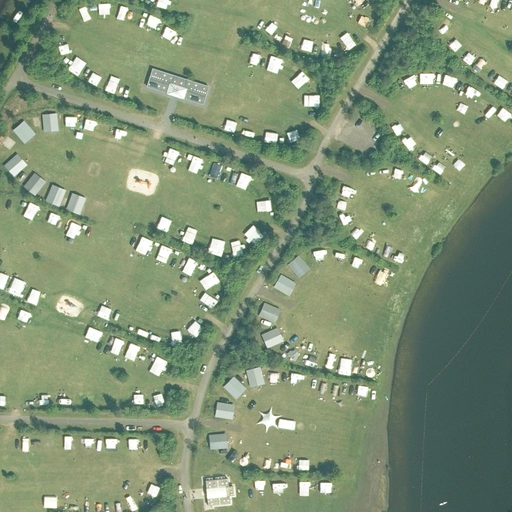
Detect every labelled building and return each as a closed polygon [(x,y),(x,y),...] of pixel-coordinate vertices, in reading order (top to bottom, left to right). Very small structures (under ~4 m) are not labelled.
[(248,73),(258,75),(261,61),(251,59),(248,73)] [(275,66),(270,79),(279,83),(285,70),(275,66)] [(209,88),(153,70),(147,88),(203,106),(209,88)] [(290,89),(298,95),(307,84),(299,77),(290,89)] [(303,119),(318,119),(318,108),(303,108),(303,119)] [(176,123),(187,125),(190,111),(179,109),(176,123)] [(208,132),(211,119),(200,116),(197,129),(208,132)] [(69,121),(69,129),(76,129),(77,122),(69,121)] [(217,136),(227,140),(233,126),(222,122),(217,136)] [(22,126),(15,132),(20,139),(27,133),(22,126)] [(366,160),(376,137),(355,128),(345,151),(366,160)] [(242,129),(238,142),(248,146),(252,133),(242,129)] [(292,148),(300,143),(293,131),(284,137),(292,148)] [(120,136),(118,142),(125,144),(127,137),(120,136)] [(263,149),(273,150),(275,137),(264,136),(263,149)] [(134,140),(131,148),(140,151),(142,142),(134,140)] [(2,148),(8,153),(14,146),(8,141),(2,148)] [(190,170),(192,162),(178,157),(175,165),(190,170)] [(202,166),(200,173),(215,178),(217,171),(202,166)] [(227,174),(225,182),(240,186),(242,178),(227,174)] [(261,202),(265,197),(253,186),(249,191),(261,202)] [(271,207),(263,208),(264,223),(272,223),(271,207)] [(228,487),(227,479),(205,481),(208,506),(230,504),(229,496),(233,495),(233,486),(228,487)]
